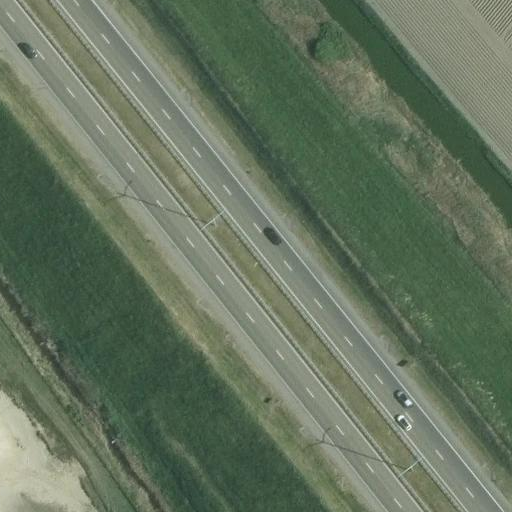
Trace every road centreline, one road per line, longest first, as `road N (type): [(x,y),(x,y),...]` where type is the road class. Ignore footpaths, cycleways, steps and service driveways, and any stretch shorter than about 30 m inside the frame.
road 1 (trunk): [(486,511),(72,0)]
road 2 (trunk): [(0,14),(400,511)]
